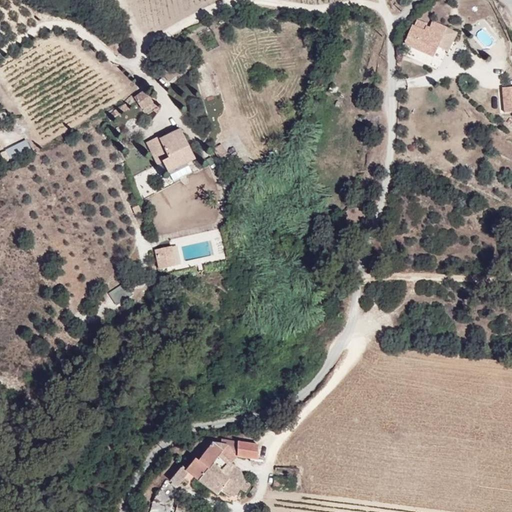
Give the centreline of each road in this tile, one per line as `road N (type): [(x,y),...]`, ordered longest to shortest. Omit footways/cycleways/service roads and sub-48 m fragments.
road 1 (unclassified): [(390,25),(392,144),(341,347),(296,399),(164,444),(128,490),(122,511)]
road 2 (track): [(360,279),(511,275)]
